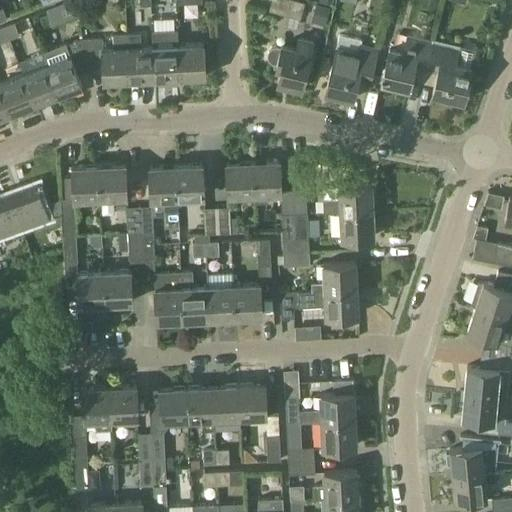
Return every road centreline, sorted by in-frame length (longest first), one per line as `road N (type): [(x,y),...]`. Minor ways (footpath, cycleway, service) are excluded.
road 1 (residential): [(416,348),(80,364)]
road 2 (residential): [(479,154),(236,118)]
road 3 (residential): [(236,118),(153,115),(91,124),(0,153)]
road 4 (residential): [(416,348),(479,154)]
road 5 (residential): [(414,511),(409,386),(416,348)]
